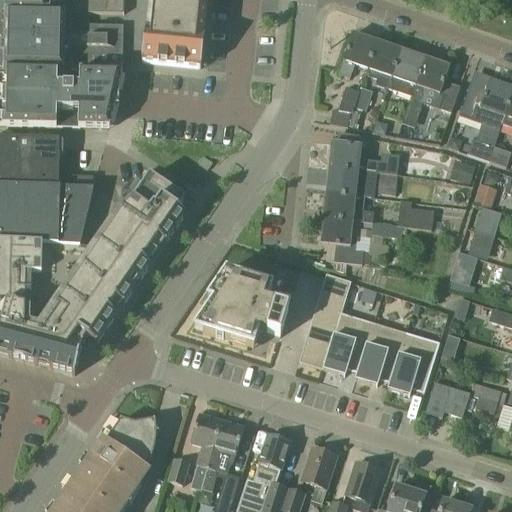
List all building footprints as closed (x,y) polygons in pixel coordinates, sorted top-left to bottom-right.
[(4,0),(4,13),(89,15),(123,16),(123,0),(4,0)] [(169,0),(166,35),(144,32),(141,65),(201,71),(207,0),(169,0)] [(89,15),(4,13),(2,80),(0,79),(0,128),(55,130),(61,130),(62,119),(72,119),(71,124),(110,125),(120,82),(115,82),(115,75),(121,75),(122,73),(123,28),(88,27),(89,15)] [(368,73),(378,44),(353,36),(339,78),(350,81),(354,69),(368,73)] [(378,44),(368,73),(366,79),(377,82),(376,86),(377,88),(387,92),(391,81),(392,82),(402,53),(378,44)] [(402,53),(392,82),(388,92),(410,100),(409,103),(411,104),(426,61),(402,53)] [(426,61),(411,104),(421,107),(426,93),(443,99),(438,112),(451,117),(460,90),(444,85),(449,69),(426,61)] [(511,101),(511,91),(490,84),(485,98),(469,93),(460,119),(500,132),(502,129),(511,101)] [(345,90),(338,113),(350,116),(352,116),(353,114),(354,110),(359,95),(345,90)] [(359,95),(354,110),(366,114),(372,95),(360,91),(359,95)] [(511,101),(502,129),(511,132),(511,101)] [(352,116),(348,129),(355,132),(361,116),(353,114),(352,116)] [(0,188),(57,189),(58,142),(0,140),(0,158),(0,188)] [(331,146),(329,170),(359,173),(397,177),(398,167),(360,163),(361,149),(331,146)] [(507,170),(511,155),(495,149),(490,164),(507,170)] [(461,165),(455,184),(469,188),(475,169),(461,165)] [(359,173),(329,170),(326,196),(356,199),(359,173)] [(185,203),(145,175),(93,250),(0,246),(0,357),(74,378),(82,347),(81,346),(85,340),(95,347),(115,318),(108,313),(115,303),(122,308),(132,294),(125,289),(132,278),(139,284),(149,269),(142,264),(157,242),(165,247),(185,218),(178,213),(185,203)] [(395,200),(397,179),(378,177),(376,197),(395,200)] [(477,204),(493,210),(499,192),(483,186),(477,204)] [(57,189),(0,188),(0,246),(78,249),(93,191),(57,190),(57,189)] [(356,199),(326,196),(323,220),(353,223),(356,199)] [(433,215),(409,212),(407,231),(431,234),(433,215)] [(494,240),(499,223),(480,217),(474,234),(494,240)] [(353,223),(323,220),(320,247),(336,249),(334,266),(362,269),(362,267),(370,267),(371,258),(363,257),(363,255),(355,254),(357,239),(352,239),(353,223)] [(402,230),(397,229),(392,229),(392,228),(372,226),(371,238),(383,239),(401,241),(402,230)] [(469,252),(488,259),(494,240),(474,234),(469,252)] [(449,284),(465,288),(473,260),(466,258),(458,255),(449,284)] [(226,273),(213,291),(215,292),(216,291),(225,294),(222,305),(213,303),(201,321),(202,322),(203,321),(212,324),(209,336),(203,334),(202,336),(253,352),(259,334),(280,340),(288,313),(268,306),(273,288),(226,273)] [(322,291),(347,299),(351,286),(326,278),(322,291)] [(318,303),(343,311),(347,299),(322,291),(318,303)] [(360,304),(373,308),(377,295),(364,291),(360,304)] [(343,311),(318,303),(314,316),(339,323),(341,317),(343,311)] [(511,318),(493,313),(489,325),(511,331),(511,318)] [(339,323),(314,316),(311,328),(335,335),(339,323)] [(331,348),(328,360),(324,373),(345,380),(346,374),(357,377),(373,326),(341,317),(339,323),(335,335),(331,348)] [(389,387),(405,336),(373,326),(357,377),(355,383),(377,389),(379,384),(389,387)] [(335,335),(311,328),(307,340),(331,348),(335,335)] [(389,387),(388,393),(409,399),(411,393),(424,397),(439,347),(405,336),(389,387)] [(444,351),(456,355),(459,342),(448,338),(444,351)] [(328,360),(331,348),(307,340),(303,352),(328,360)] [(328,360),(303,352),(299,366),(324,373),(328,360)] [(434,386),(425,416),(442,421),(444,415),(462,421),(470,397),(434,386)] [(481,401),(501,407),(505,394),(477,386),(474,397),(481,400),(481,401)] [(481,401),(478,411),(498,417),(501,407),(481,401)] [(222,424),(199,417),(191,447),(202,450),(190,492),(200,495),(222,424)] [(89,470),(77,487),(73,484),(72,485),(79,490),(74,496),(72,494),(60,511),(56,509),(55,510),(58,511),(118,511),(137,484),(136,484),(142,475),(143,476),(144,474),(146,471),(149,466),(150,463),(151,460),(152,458),(153,454),(154,452),(155,448),(155,446),(155,442),(156,439),(156,435),(156,431),(155,429),(155,425),(154,423),(153,423),(153,424),(134,427),(120,423),(119,424),(120,424),(109,441),(111,442),(107,449),(100,444),(99,446),(103,449),(94,462),(90,459),(89,460),(96,465),(91,471),(89,470)] [(222,424),(200,495),(201,495),(202,493),(212,496),(218,475),(219,475),(224,456),(236,460),(244,430),(222,424)] [(281,511),(288,492),(276,488),(280,474),(282,474),(291,445),(268,438),(258,467),(259,467),(253,485),(247,483),(237,511),(281,511)] [(301,484),(316,489),(311,504),(322,508),(338,460),(312,452),(301,484)] [(174,462),(168,485),(182,489),(189,467),(174,462)] [(345,498),(360,503),(356,511),(369,511),(381,474),(356,466),(345,498)] [(227,477),(219,501),(232,505),(240,481),(227,477)] [(396,488),(388,511),(421,511),(426,498),(425,497),(424,492),(414,489),(411,493),(396,488)] [(288,492),(281,511),(300,511),(305,498),(288,492)] [(471,511),(443,503),(439,511),(471,511)]
